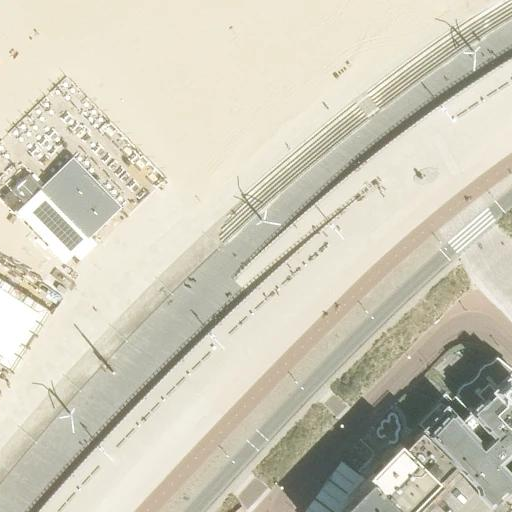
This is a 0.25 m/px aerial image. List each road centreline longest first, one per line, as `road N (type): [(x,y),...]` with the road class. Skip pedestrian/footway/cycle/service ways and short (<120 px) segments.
road 1 (residential): [(511,196),(373,318),(191,511)]
road 2 (residential): [(280,511),(294,486),(447,327),(472,321),(511,348)]
